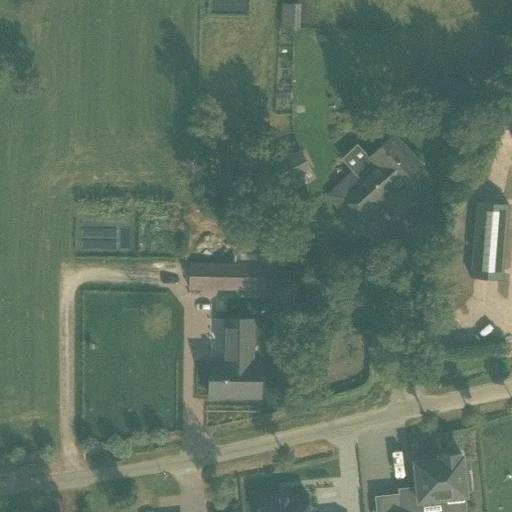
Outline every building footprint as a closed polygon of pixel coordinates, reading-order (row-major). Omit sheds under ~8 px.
[(293,29),(294,5),(281,4),(280,29),(293,29)] [(361,217),(363,219),(397,188),(397,189),(422,166),(393,135),(334,188),(326,195),(344,215),(353,224),(361,217)] [(317,161),(304,140),(275,158),(288,179),(317,161)] [(477,204),(471,277),(501,280),(507,206),(477,204)] [(263,262),(263,249),(235,248),(235,262),(190,261),(190,286),(210,287),(210,288),(268,288),(268,262),(263,262)] [(209,361),(209,377),(209,397),(260,398),(260,356),(240,356),(240,362),(209,361)] [(464,475),(462,458),(460,458),(459,454),(438,456),(439,460),(414,463),(416,487),(416,489),(399,491),(401,510),(445,506),(444,500),(460,498),(466,497),(466,492),(471,491),(469,475),(464,475)] [(280,496),(258,498),(259,511),(308,511),(307,495),(280,497),(280,496)]
